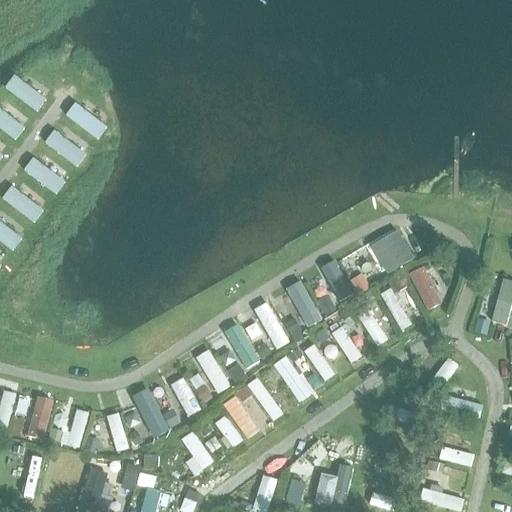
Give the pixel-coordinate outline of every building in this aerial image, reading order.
[(19,72),(8,87),(40,111),(51,97),(19,72)] [(0,101),(0,126),(17,140),(29,126),(0,101)] [(78,101),(68,116),(103,138),(113,123),(78,101)] [(59,127),(48,141),(77,164),(88,151),(59,127)] [(27,170),(57,192),(68,178),(38,155),(27,170)] [(16,185),(6,200),(39,221),(49,206),(16,185)] [(0,215),(0,236),(20,251),(30,237),(0,215)] [(406,231),(373,238),(380,269),(413,262),(406,231)] [(341,259),(327,266),(344,300),(358,293),(341,259)] [(433,265),(415,270),(427,313),(445,308),(433,265)] [(363,290),(374,285),(367,271),(357,275),(363,290)] [(511,275),(507,274),(495,321),(511,325),(511,321),(511,275)] [(291,287),(313,323),(330,312),(308,277),(291,287)] [(407,329),(419,321),(396,285),(384,292),(407,329)] [(357,306),(383,345),(395,337),(369,298),(357,306)] [(270,299),(257,308),(281,346),(295,337),(270,299)] [(336,331),(356,361),(367,354),(347,323),(336,331)] [(254,365),(265,358),(245,327),(234,334),(254,365)] [(318,342),(308,350),(331,378),(341,371),(318,342)] [(200,355),(223,392),(236,383),(213,346),(200,355)] [(303,401),(317,392),(292,353),(278,362),(303,401)] [(450,383),(463,362),(451,355),(438,376),(450,383)] [(190,373),(175,380),(190,414),(205,407),(190,373)] [(251,383),(277,420),(288,412),(262,375),(251,383)] [(155,384),(137,392),(155,435),(174,427),(155,384)] [(7,387),(4,410),(0,409),(0,424),(13,427),(19,389),(7,387)] [(251,438),(265,428),(241,391),(227,400),(251,438)] [(450,392),(445,408),(484,420),(489,404),(450,392)] [(41,393),(31,435),(48,439),(59,397),(41,393)] [(392,401),(387,416),(418,426),(423,411),(392,401)] [(57,443),(87,446),(92,408),(78,406),(76,430),(59,428),(57,443)] [(132,425),(148,422),(146,410),(130,412),(132,425)] [(226,434),(235,448),(248,440),(231,413),(220,420),(228,433),(226,434)] [(444,455),(475,464),(479,451),(448,442),(444,455)] [(28,494),(40,496),(47,454),(34,452),(28,494)] [(158,485),(160,473),(144,470),(142,482),(158,485)] [(267,471),(255,507),(269,511),(270,511),(282,475),(267,471)] [(177,511),(178,505),(172,504),(174,489),(149,485),(144,511),(177,511)] [(435,486),(431,499),(466,509),(469,496),(435,486)] [(398,510),(401,494),(375,489),(372,505),(398,510)]
